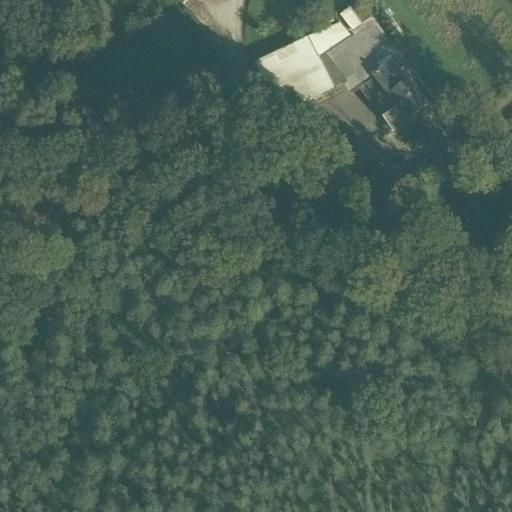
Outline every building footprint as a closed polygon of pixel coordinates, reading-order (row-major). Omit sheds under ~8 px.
[(194,0),(171,0),(182,12),(195,0),(194,0)] [(365,33),(370,29),(376,25),(362,6),(351,15),(365,33)] [(365,33),(351,15),(340,23),(354,41),(365,33)] [(289,107),(295,119),(315,109),(344,93),(353,104),(362,97),(400,66),(389,51),(387,52),(370,29),(365,33),(354,41),(351,43),(340,30),(271,65),(270,64),(256,71),(276,113),(289,107)] [(376,115),(395,140),(429,114),(411,90),(416,86),(400,66),(362,97),(376,116),(376,115)]
